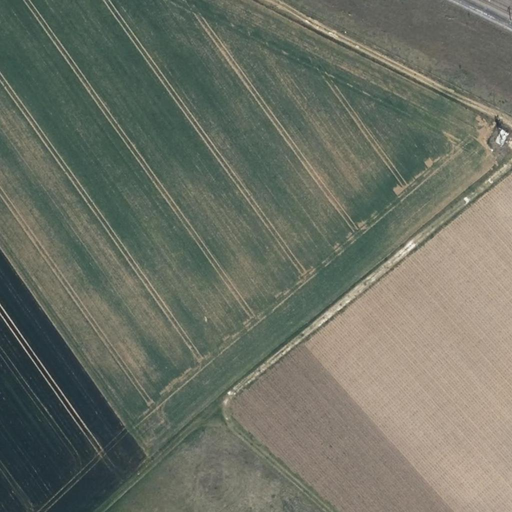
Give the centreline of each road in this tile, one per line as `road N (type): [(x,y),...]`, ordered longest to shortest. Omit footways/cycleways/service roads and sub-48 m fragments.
road 1 (track): [(221,404),(511,161)]
road 2 (track): [(104,511),(221,404),(339,511)]
road 3 (track): [(511,127),(266,0)]
